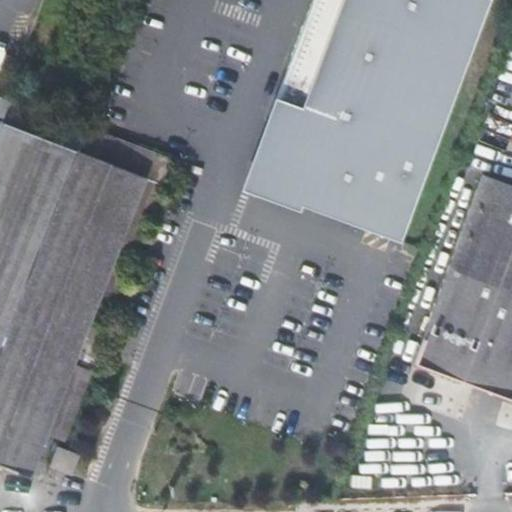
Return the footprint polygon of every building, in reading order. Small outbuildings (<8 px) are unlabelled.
[(344,0),(306,105),(284,163),(279,161),(270,185),(316,203),(369,223),(368,225),(400,237),(488,0),(344,0)] [(284,163),(306,105),(292,100),(259,191),(313,211),(316,203),(270,185),(279,161),(284,163)] [(0,472),(15,479),(85,302),(94,280),(118,290),(167,157),(137,145),(75,120),(68,137),(36,124),(36,126),(29,142),(0,130),(0,127),(5,114),(7,109),(0,106),(0,472)] [(0,127),(0,130),(29,142),(36,126),(5,114),(0,127)] [(511,399),(511,186),(484,176),(415,364),(511,399)] [(94,280),(85,302),(110,311),(118,290),(94,280)] [(44,472),(55,476),(63,457),(51,453),(44,472)] [(63,457),(55,476),(66,480),(73,461),(63,457)]
